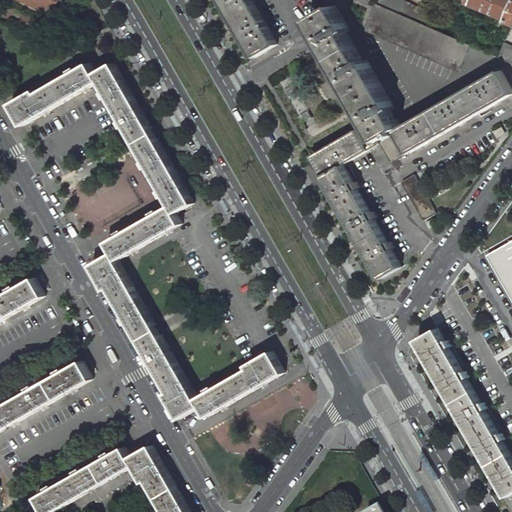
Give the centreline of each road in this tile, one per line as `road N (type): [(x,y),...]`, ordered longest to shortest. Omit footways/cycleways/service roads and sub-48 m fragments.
road 1 (secondary): [(128,0),(351,389)]
road 2 (residential): [(0,138),(215,511)]
road 3 (secondary): [(378,353),(172,0)]
road 4 (residential): [(511,166),(378,353)]
road 5 (secondary): [(467,511),(378,353)]
road 6 (residential): [(351,389),(259,511)]
road 7 (secondary): [(351,389),(425,511)]
